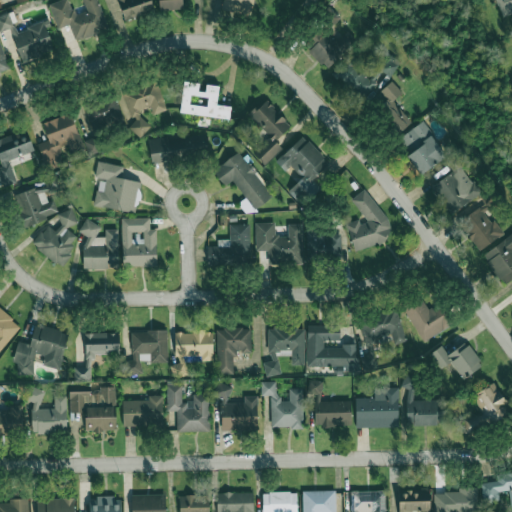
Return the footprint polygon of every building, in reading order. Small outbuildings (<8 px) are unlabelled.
[(60,0),(49,4),(57,29),(70,25),(75,41),(108,30),(98,0),(82,0),(86,11),(74,15),(69,0),(60,0)] [(117,0),(125,21),(154,11),(150,0),(117,0)] [(158,0),(159,11),(183,8),(182,0),(158,0)] [(223,0),(222,9),(252,15),(254,0),(223,0)] [(511,0),(495,0),(502,17),(511,13),(511,0)] [(20,61),(54,51),(47,28),(51,27),(49,20),(15,31),(9,13),(0,16),(0,31),(10,28),(20,61)] [(325,32),(308,51),(328,69),(355,39),(347,31),(336,42),(325,32)] [(0,72),(9,69),(0,40),(0,72)] [(363,100),(378,82),(372,76),(372,77),(348,55),(332,73),(363,100)] [(391,76),(399,62),(388,55),(380,70),(391,76)] [(167,109),(155,79),(121,93),(134,123),(130,125),(135,136),(149,130),(140,111),(149,107),(153,115),(167,109)] [(229,118),(230,106),(217,105),(219,86),(205,85),(205,92),(198,91),(199,83),(183,81),(180,113),(229,118)] [(393,101),(402,93),(392,82),(370,101),(399,133),(411,122),(393,101)] [(94,132),(124,118),(113,94),(83,109),(94,132)] [(265,165),(281,148),(275,141),(291,125),(264,99),(248,116),(269,136),(252,153),(265,165)] [(37,144),(46,171),(64,164),(59,148),(67,145),(70,156),(84,151),(71,112),(42,122),(48,140),(37,144)] [(397,139),(421,173),(445,156),(428,132),(430,131),(423,121),(397,139)] [(0,138),(0,184),(1,186),(16,181),(9,159),(33,152),(26,130),(0,138)] [(151,164),(208,155),(205,134),(167,139),(167,136),(148,139),(151,164)] [(288,191),(297,201),(305,194),(302,191),(330,165),(303,136),(275,161),(284,171),(291,166),(302,178),(288,191)] [(86,150),(98,151),(98,140),(86,139),(86,150)] [(213,169),(224,186),(233,180),(253,210),(272,197),(241,151),(213,169)] [(450,215),(481,193),(455,157),(446,163),(452,171),(430,187),(450,215)] [(123,166),(97,162),(95,178),(99,178),(94,206),(136,213),(141,182),(121,178),(123,166)] [(14,196),(23,226),(58,215),(53,199),(48,201),(44,190),(53,188),(49,176),(43,177),(46,185),(14,196)] [(345,224),(355,252),(379,243),(392,233),(387,219),(365,189),(352,199),(353,202),(366,219),(358,219),(345,224)] [(32,243),(58,265),(80,239),(68,230),(78,218),(66,207),(57,218),(63,222),(55,231),(47,225),(32,243)] [(478,250),(503,234),(494,219),(492,221),(483,207),(460,221),(478,250)] [(156,229),(150,229),(150,218),(122,217),(122,266),(155,267),(156,229)] [(118,229),(105,229),(105,237),(98,237),(98,222),(82,222),(82,234),(83,234),(84,268),(118,268),(118,229)] [(302,224),(288,224),(288,236),(275,236),(274,222),(255,223),(256,251),(268,251),(268,264),(303,263),(302,224)] [(250,224),(229,224),(230,239),(217,240),(218,246),(207,247),(207,265),(250,264),(250,224)] [(308,259),(340,258),(340,231),(308,232),(308,259)] [(511,278),(511,234),(483,253),(502,284),(511,278)] [(453,326),(441,303),(428,310),(421,296),(403,305),(421,342),(453,326)] [(0,351),(20,325),(0,308),(0,351)] [(405,340),(396,309),(358,319),(365,343),(391,336),(393,344),(405,340)] [(31,377),(36,354),(45,355),(43,366),(60,369),(68,331),(34,325),(31,344),(17,341),(13,363),(18,364),(16,374),(31,377)] [(305,365),(304,327),(268,327),(269,361),(264,361),(264,375),(279,375),(279,355),(291,355),(291,365),(305,365)] [(217,328),(218,375),(234,374),(234,352),(251,352),(251,328),(217,328)] [(167,362),(167,331),(131,331),(132,361),(124,361),(125,374),(141,374),(141,362),(167,362)] [(176,331),(176,364),(171,364),(171,375),(187,375),(187,356),(200,356),(201,361),(213,361),(212,331),(176,331)] [(85,333),(85,367),(74,367),(74,381),(91,380),(91,354),(119,354),(119,333),(85,333)] [(483,365),(467,342),(448,355),(441,346),(430,353),(440,369),(451,362),(462,379),(483,365)] [(406,424),(442,424),(443,399),(414,399),(414,375),(403,375),(403,387),(406,388),(406,424)] [(321,401),(321,380),(311,381),(312,426),(351,425),(351,401),(321,401)] [(209,431),(209,394),(191,394),(191,402),(181,402),(181,381),(166,381),(166,411),(176,411),(177,431),(209,431)] [(260,382),(260,396),(270,395),(271,428),(303,428),(302,389),(289,389),(289,401),(278,401),(277,381),(260,382)] [(257,429),(257,396),(244,396),(244,402),(229,403),(229,384),(215,384),(215,397),(221,397),(221,430),(257,429)] [(398,386),(374,387),(374,398),(355,398),(355,428),(398,427),(398,386)] [(463,417),(465,432),(483,430),(483,423),(505,421),(503,404),(501,404),(499,387),(476,389),(479,416),(463,417)] [(66,395),(54,395),(54,408),(41,408),(41,388),(26,388),(26,401),(32,401),(32,433),(66,433),(66,395)] [(115,389),(70,390),(70,413),(85,412),(85,431),(115,431),(115,389)] [(122,400),(123,425),(162,425),(162,395),(148,396),(148,400),(122,400)] [(22,405),(9,405),(9,411),(0,410),(0,433),(22,433),(22,405)] [(511,507),(511,473),(496,475),(496,481),(480,483),(483,503),(499,501),(498,491),(508,490),(511,508),(511,507)] [(429,511),(429,489),(399,490),(398,511),(429,511)] [(335,511),(335,490),(302,491),(302,511),(335,511)] [(358,511),(371,511),(385,511),(385,490),(357,491),(358,511)] [(433,491),(433,511),(477,511),(477,490),(433,491)] [(216,511),(253,511),(253,492),(216,493),(216,511)] [(297,511),(297,492),(263,493),(263,511),(297,511)] [(165,511),(166,494),(133,494),(132,511),(165,511)] [(209,511),(209,495),(179,496),(178,511),(209,511)] [(120,511),(120,497),(97,497),(97,505),(89,505),(89,511),(120,511)] [(27,511),(27,499),(8,499),(8,503),(0,503),(0,511),(27,511)] [(73,511),(74,499),(36,500),(36,511),(73,511)]
